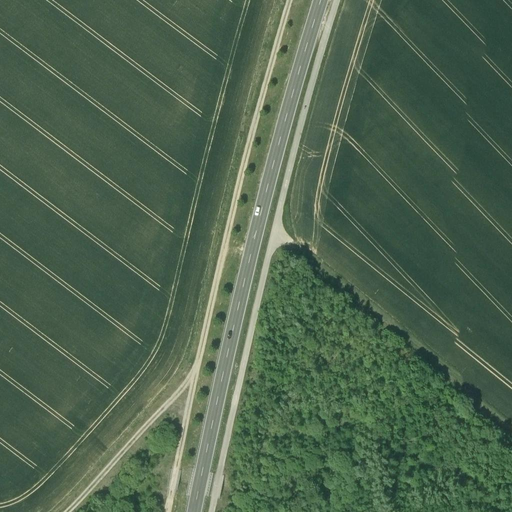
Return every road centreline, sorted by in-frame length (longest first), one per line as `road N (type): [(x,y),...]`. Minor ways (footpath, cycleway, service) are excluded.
road 1 (secondary): [(191,511),(251,238),(318,0)]
road 2 (track): [(209,511),(309,78),(335,0)]
road 3 (track): [(191,381),(290,0)]
road 4 (track): [(271,238),(511,434)]
road 5 (track): [(191,381),(66,511)]
road 6 (track): [(165,511),(191,381)]
